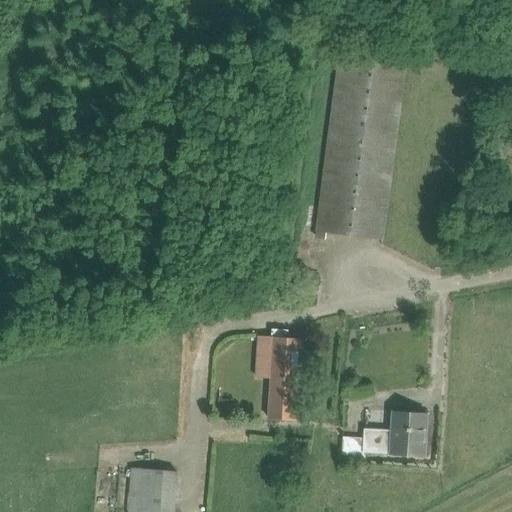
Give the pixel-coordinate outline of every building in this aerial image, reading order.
[(324,28),(322,45),(339,47),(341,30),(324,28)] [(341,45),(319,211),(317,231),(382,239),(407,54),(341,45)] [(295,273),(294,289),(319,290),(320,274),(295,273)] [(301,380),(304,339),(288,338),(288,330),(272,329),(271,337),(267,336),(266,349),(273,349),(268,418),(297,420),(299,380),(301,380)] [(390,454),(405,455),(425,456),(427,413),(393,411),(391,439),(380,439),(380,435),(364,434),(363,452),(390,454)] [(127,511),(171,511),(176,473),(132,468),(127,511)]
